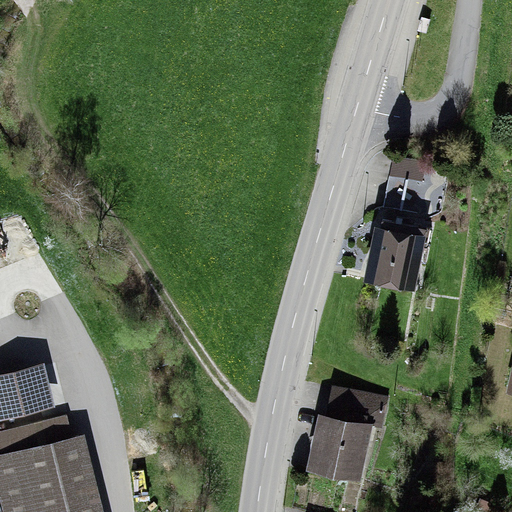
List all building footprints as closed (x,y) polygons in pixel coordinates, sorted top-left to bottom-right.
[(417,181),(390,176),(385,201),(413,206),(417,181)] [(424,261),(427,247),(425,247),(429,228),(383,218),(372,272),(409,280),(413,259),(424,261)] [(31,368),(0,375),(0,412),(40,403),(31,368)] [(334,386),(328,413),(366,421),(380,424),(386,397),(334,386)] [(355,468),(366,421),(328,413),(326,412),(315,460),(355,468)] [(92,511),(74,437),(36,447),(0,455),(0,488),(5,511),(92,511)] [(415,486),(411,511),(431,511),(435,489),(415,486)]
